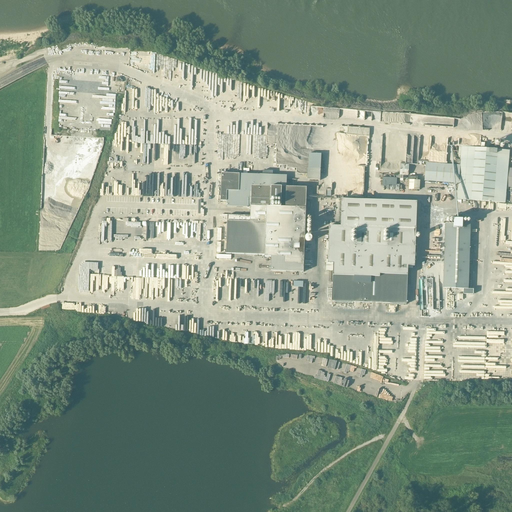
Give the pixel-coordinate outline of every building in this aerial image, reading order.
[(108,80),(108,70),(73,68),(73,78),(108,80)] [(367,148),(369,128),(345,126),(344,134),(339,133),(338,137),(340,135),(342,139),(344,137),(345,139),(348,139),(348,140),(350,144),(347,145),(350,146),(350,150),(348,152),(350,154),(349,158),(351,162),(356,163),(356,164),(365,165),(365,161),(364,159),(366,158),(364,155),(365,154),(366,152),(361,151),(366,148),(367,148)] [(157,163),(157,153),(160,153),(160,145),(152,144),(151,163),(157,163)] [(197,164),(198,145),(170,144),(169,165),(174,165),(174,161),(177,161),(177,165),(190,165),(190,164),(197,164)] [(457,199),(505,203),(506,190),(508,191),(508,187),(511,187),(511,168),(508,168),(509,151),(461,147),(460,165),(426,162),(425,181),(458,184),(457,199)] [(305,153),(304,179),(317,179),(318,153),(305,153)] [(396,178),(403,179),(406,179),(406,176),(408,176),(409,165),(400,164),(400,174),(396,174),(396,178)] [(303,266),(306,200),(306,188),(296,187),(297,183),(286,182),(286,178),(272,177),(272,175),(221,173),(220,201),(226,201),(226,206),(250,207),(250,216),(228,215),(228,221),(227,221),(225,254),(264,255),(264,257),(279,258),(279,265),(303,266)] [(169,196),(170,177),(157,176),(156,193),(160,193),(160,196),(161,196),(161,201),(165,201),(165,203),(169,203),(169,202),(168,202),(168,196),(169,196)] [(408,180),(408,190),(419,190),(420,181),(417,181),(417,177),(408,177),(408,180)] [(331,302),(406,305),(408,267),(414,267),(417,203),(342,200),(341,227),(329,226),(327,264),(333,264),(331,302)] [(471,225),(445,224),(443,288),(468,289),(471,225)] [(243,297),(243,279),(224,279),(224,287),(227,287),(227,295),(233,295),(233,296),(243,297)] [(136,316),(137,311),(130,310),(129,319),(138,321),(138,317),(136,316)] [(282,331),(279,347),(327,354),(327,355),(334,356),(335,348),(331,347),(333,334),(322,332),(321,337),(309,335),(308,343),(305,342),(301,341),(302,335),(296,334),(296,333),(282,331)] [(363,352),(363,340),(354,340),(353,352),(363,352)] [(347,372),(348,365),(332,362),(331,369),(347,372)] [(375,398),(402,404),(403,398),(377,392),(375,398)]
